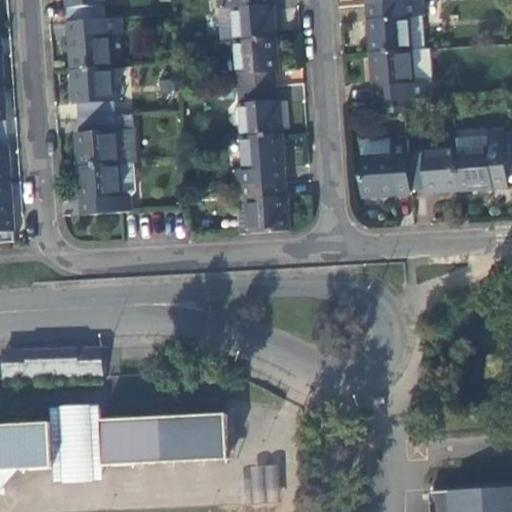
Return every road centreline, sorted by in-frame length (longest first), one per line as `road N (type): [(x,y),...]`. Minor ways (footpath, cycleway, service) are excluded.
road 1 (residential): [(27,0),(44,262),(333,245)]
road 2 (residential): [(333,245),(315,0)]
road 3 (residential): [(333,245),(511,225)]
